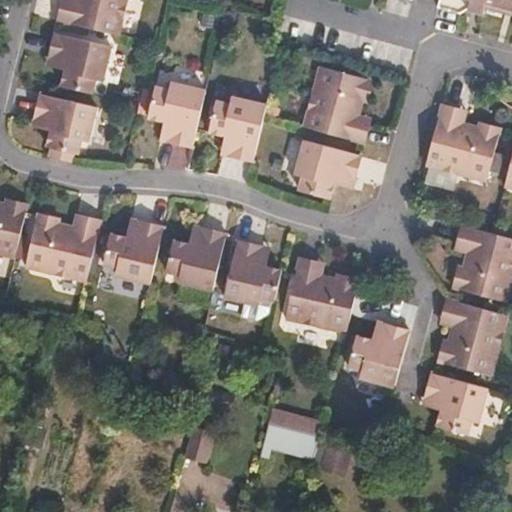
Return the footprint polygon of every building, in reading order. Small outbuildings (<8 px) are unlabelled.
[(61,5),(56,24),(115,38),(123,0),(76,0),(75,8),(61,5)] [(511,0),(390,0),(392,2),(412,7),(413,0),(447,0),(443,16),(462,22),(471,19),(488,23),(491,10),(511,15),(511,0)] [(58,87),(88,94),(90,84),(100,85),(109,48),(53,36),(47,62),(61,65),(59,70),(62,71),(58,87)] [(303,129),(364,146),(368,131),(354,128),(360,107),(367,108),(372,86),(319,71),(303,129)] [(168,144),(193,150),(207,92),(171,84),(170,89),(158,86),(149,119),(165,123),(164,126),(171,128),(168,144)] [(48,147),(63,151),(73,153),(76,140),(86,142),(94,107),(40,95),(33,122),(47,124),(45,134),(47,135),(44,147),(48,147)] [(265,119),(268,105),(232,98),(231,103),(217,101),(209,132),(224,135),(223,142),(230,143),(228,157),(254,164),(265,119)] [(442,106),(425,166),(485,184),(500,130),(479,124),(478,129),(456,124),(460,110),(442,106)] [(361,160),(302,144),(294,179),(300,180),(296,196),(327,204),(331,188),(336,188),(338,179),(355,184),(361,160)] [(46,155),(62,159),(63,151),(48,147),(46,155)] [(511,156),(503,188),(511,190),(511,156)] [(0,257),(16,262),(30,206),(8,202),(8,206),(0,204),(0,257)] [(88,282),(103,221),(86,217),(82,231),(60,226),(62,219),(39,215),(26,267),(88,282)] [(152,283),(166,225),(141,219),(137,235),(133,234),(131,240),(114,236),(107,266),(119,269),(118,276),(152,283)] [(511,278),(511,241),(460,227),(456,244),(468,247),(463,269),(455,268),(450,288),(505,303),(511,278)] [(214,295),(228,234),(202,229),(199,245),(193,244),(193,249),(179,246),(171,275),(182,277),(180,286),(214,295)] [(275,301),(283,271),(266,267),(268,262),(260,259),(263,246),(238,240),(224,297),(258,306),(260,298),(275,301)] [(344,333),(358,281),(334,277),(333,281),(309,276),(313,260),(298,257),(282,317),(344,333)] [(508,318),(448,302),(444,319),(457,322),(452,344),(446,342),(439,365),(491,378),(508,318)] [(396,388),(411,330),(382,323),(379,337),(371,336),(370,340),(357,337),(349,368),(361,371),(360,378),(396,388)] [(488,391),(431,375),(423,401),(439,406),(437,414),(442,415),(439,430),(469,438),(472,425),(480,427),(488,391)] [(272,449),(314,460),(320,437),(317,436),(269,423),(261,457),(270,459),(272,449)] [(192,435),(185,464),(205,469),(212,440),(192,435)] [(324,468),(348,475),(354,449),(330,443),(324,468)]
